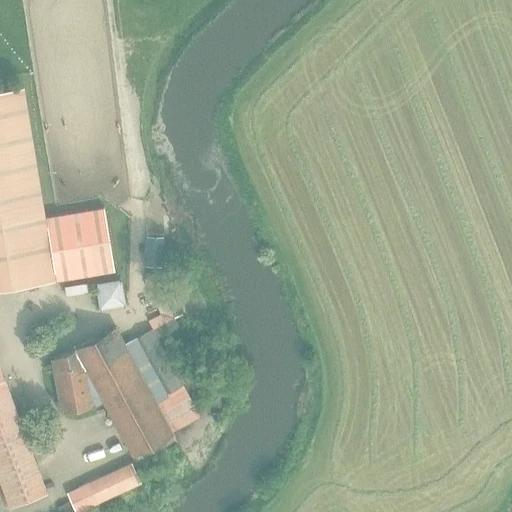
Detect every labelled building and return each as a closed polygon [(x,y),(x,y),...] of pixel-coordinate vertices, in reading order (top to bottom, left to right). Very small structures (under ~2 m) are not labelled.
[(45,216),(24,85),(0,88),(0,287),(119,268),(108,205),(45,216)] [(169,258),(165,247),(147,254),(152,265),(169,258)] [(150,319),(154,327),(177,316),(156,273),(146,278),(163,313),(150,319)] [(125,278),(100,282),(104,309),(129,306),(125,278)] [(65,412),(106,404),(140,466),(179,445),(172,433),(190,424),(174,393),(157,402),(116,326),(75,348),(54,357),(65,412)] [(185,384),(154,327),(138,336),(169,393),(185,384)] [(0,379),(0,481),(9,506),(47,492),(4,378),(0,379)] [(133,461),(68,491),(78,511),(142,481),(133,461)]
